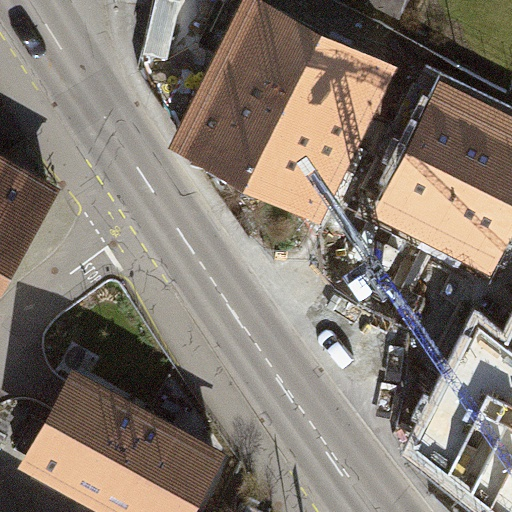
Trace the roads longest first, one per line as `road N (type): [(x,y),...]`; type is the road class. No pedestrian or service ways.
road 1 (secondary): [(370,511),(161,199)]
road 2 (secondary): [(161,199),(32,0)]
road 3 (residential): [(161,199),(111,232),(0,339)]
